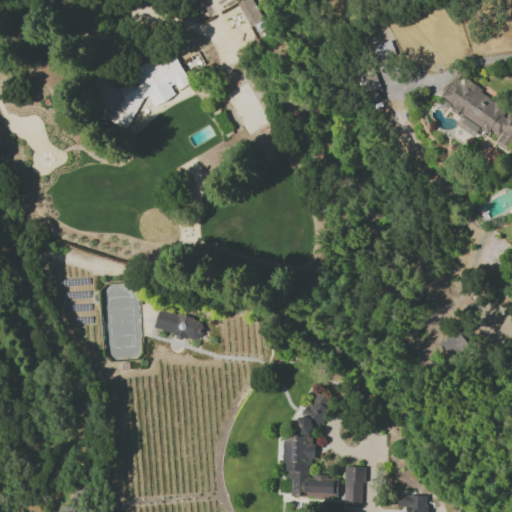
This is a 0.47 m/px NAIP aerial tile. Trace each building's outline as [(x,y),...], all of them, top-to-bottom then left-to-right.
[(269,27),(252,0),(242,0),(236,3),(255,35),(269,27)] [(125,128),(144,95),(149,97),(153,106),(174,95),(168,82),(179,88),(189,83),(174,53),(165,57),(164,61),(154,66),(144,60),(139,67),(131,71),(128,78),(115,84),(122,98),(110,120),(125,128)] [(511,142),(511,115),(508,112),(507,113),(469,82),(465,87),(453,77),(435,99),(446,109),(448,107),(460,117),(457,121),(466,128),(471,122),(487,134),(490,130),(498,136),(494,142),(505,151),(511,142)] [(160,311),(203,324),(198,341),(155,328),(160,311)] [(468,349),(456,329),(436,342),(449,361),(468,349)] [(336,498),(337,478),(329,478),(325,476),(307,475),(307,467),(312,459),(313,439),(306,435),(313,424),(320,425),(325,415),(326,397),(313,390),(294,424),(293,435),(285,435),(282,439),(281,462),(286,465),(285,481),(282,485),(289,489),(289,496),(336,498)] [(361,504),(362,467),(344,466),(343,503),(361,504)]
